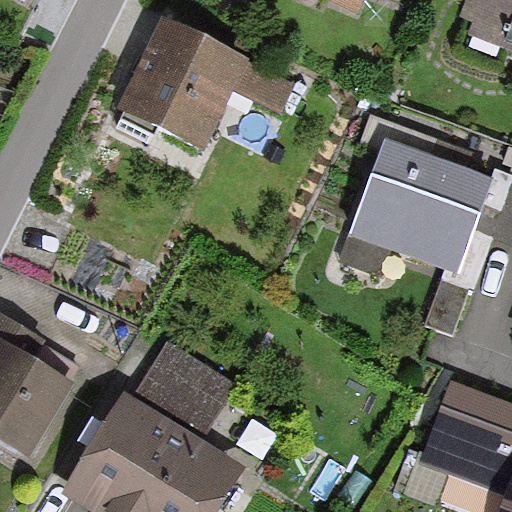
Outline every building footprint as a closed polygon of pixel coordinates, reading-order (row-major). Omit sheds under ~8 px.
[(295,0),(356,23),(364,0),(295,0)] [(511,0),(472,0),(461,32),(511,50),(511,0)] [(286,87),(169,30),(127,116),(201,152),(229,94),(273,116),(286,87)] [(485,188),(385,154),(355,241),(456,275),(485,188)] [(49,351),(0,324),(0,444),(32,462),(70,393),(36,374),(49,351)] [(231,392),(164,353),(76,503),(90,511),(221,511),(243,475),(197,448),(231,392)] [(511,511),(511,413),(453,394),(428,470),(511,497),(511,499),(507,511),(511,511)]
